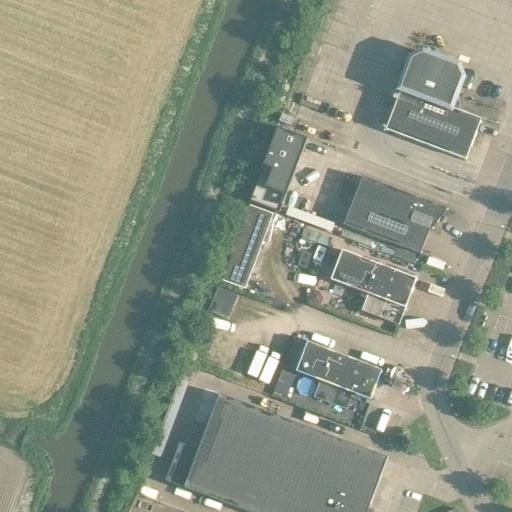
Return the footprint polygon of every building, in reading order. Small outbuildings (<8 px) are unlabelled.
[(336,31),(356,37),(364,12),(344,5),(336,31)] [(326,43),(335,20),(325,17),(316,39),(326,43)] [(330,72),(337,51),(316,44),(309,65),(330,72)] [(387,129),(467,159),(483,118),(451,106),(463,76),(458,66),(417,50),(387,129)] [(278,127),(249,201),(280,213),(308,139),(278,127)] [(449,208),(364,175),(345,224),(422,253),(432,228),(434,229),(449,208)] [(299,192),(296,202),(341,219),(345,209),(299,192)] [(274,214),(251,205),(222,280),(245,289),(274,214)] [(401,324),(407,307),(419,277),(344,249),(333,279),(369,293),(363,309),(401,324)] [(322,269),(306,264),(298,284),(314,290),(322,269)] [(238,295),(218,287),(213,299),(234,307),(238,295)] [(233,307),(213,299),(208,311),(228,319),(233,307)] [(309,340),(298,370),(373,399),(384,369),(309,340)] [(282,370),(275,391),(287,396),(295,375),(282,370)] [(222,393),(213,417),(201,449),(182,442),(168,480),(254,511),(371,511),(369,511),(390,456),(222,393)]
